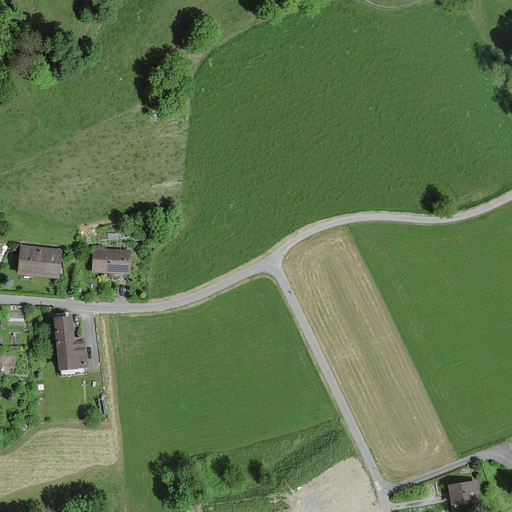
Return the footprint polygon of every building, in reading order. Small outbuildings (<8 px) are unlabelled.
[(61,250),(22,247),(19,273),(58,277),(61,250)] [(94,251),(94,272),(115,272),(124,272),(129,272),(129,252),(94,251)] [(55,318),(57,342),(74,340),(71,317),(66,317),(55,318)] [(57,342),(61,369),(87,366),(84,341),(74,342),(74,340),(57,342)] [(476,483),(448,487),(449,495),(450,502),(451,506),(478,502),(476,483)]
